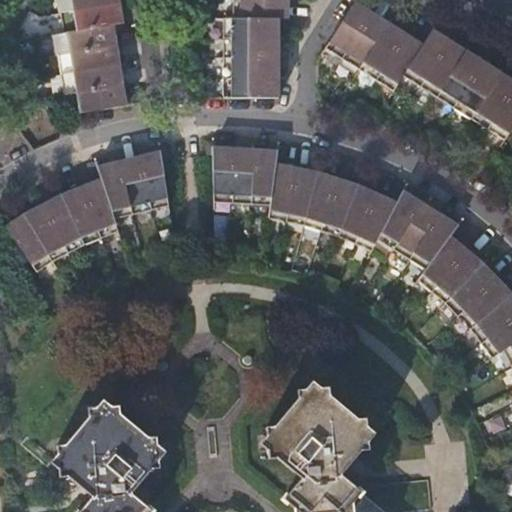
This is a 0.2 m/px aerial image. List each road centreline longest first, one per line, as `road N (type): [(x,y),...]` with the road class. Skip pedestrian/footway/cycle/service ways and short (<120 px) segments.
road 1 (residential): [(298,122),(193,116),(118,129),(7,175)]
road 2 (residential): [(511,241),(436,173),(375,143),(298,122)]
road 3 (residential): [(298,122),(310,54),(341,0)]
